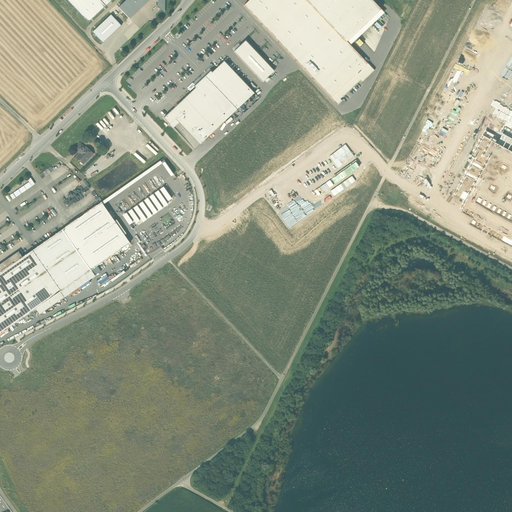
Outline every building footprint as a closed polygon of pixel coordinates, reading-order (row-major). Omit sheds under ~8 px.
[(106,5),(101,0),(70,0),(90,21),(106,5)] [(126,0),(119,7),(130,18),(149,0),(126,0)] [(347,41),(307,0),(249,0),(244,5),(245,5),(286,49),(331,97),(368,63),(350,45),(347,41)] [(381,9),(373,0),(307,0),(347,41),(363,26),(381,9)] [(385,12),(381,9),(347,41),(350,45),(385,12)] [(111,13),(91,31),(101,42),(121,24),(111,13)] [(143,25),(137,19),(133,22),(139,29),(143,25)] [(354,41),(359,47),(364,42),(359,37),(354,41)] [(274,69),(246,40),(234,51),(264,81),(273,72),(274,69)] [(200,144),(254,90),(225,59),(224,60),(212,71),(211,70),(194,86),(196,87),(164,117),(170,124),(176,118),(179,122),(200,144)] [(368,63),(331,97),(338,104),(342,100),(340,98),(361,79),(363,81),(374,70),(368,63)] [(473,158),(453,194),(463,199),(455,215),(511,245),(511,95),(504,91),(469,156),(473,158)] [(179,122),(176,118),(170,124),(174,127),(179,122)] [(85,148),(81,144),(76,148),(81,153),(76,157),(83,164),(93,153),(86,147),(85,148)] [(148,171),(160,162),(158,160),(147,168),(148,171)] [(161,162),(168,175),(173,173),(166,160),(161,162)] [(12,198),(35,184),(31,178),(8,192),(12,198)] [(165,185),(126,210),(134,223),(138,220),(132,211),(134,210),(141,221),(145,219),(141,213),(143,212),(146,217),(150,215),(150,214),(174,200),(165,185)] [(73,244),(91,270),(130,242),(102,202),(63,229),(66,234),(70,231),(77,241),(73,244)] [(131,222),(126,212),(122,214),(127,224),(131,222)] [(66,234),(63,229),(23,257),(19,251),(0,263),(0,333),(30,312),(29,312),(36,308),(40,314),(64,297),(60,291),(91,270),(73,244),(77,241),(70,231),(66,234)] [(141,247),(146,254),(154,249),(152,246),(147,249),(145,245),(141,247)] [(60,291),(64,297),(65,297),(95,276),(91,270),(60,291)]
